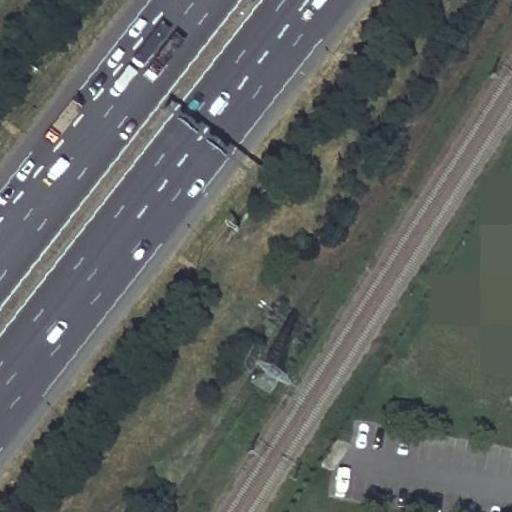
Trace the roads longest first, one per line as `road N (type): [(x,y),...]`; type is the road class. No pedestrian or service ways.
road 1 (motorway): [(0,390),(307,0)]
road 2 (motorway): [(194,0),(0,249)]
